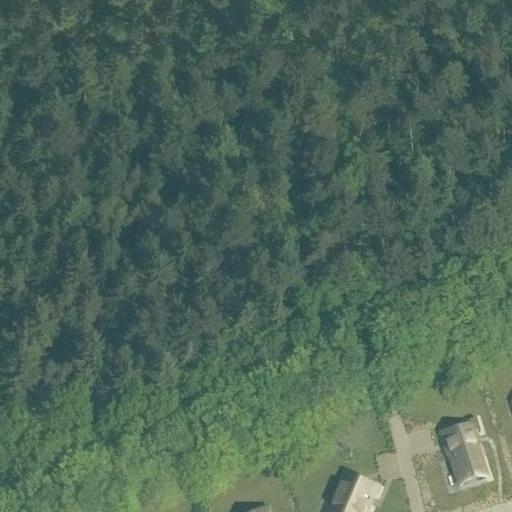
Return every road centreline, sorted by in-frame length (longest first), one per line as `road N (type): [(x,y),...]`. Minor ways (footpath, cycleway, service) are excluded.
road 1 (track): [(0,498),(511,280)]
road 2 (track): [(378,336),(295,0)]
